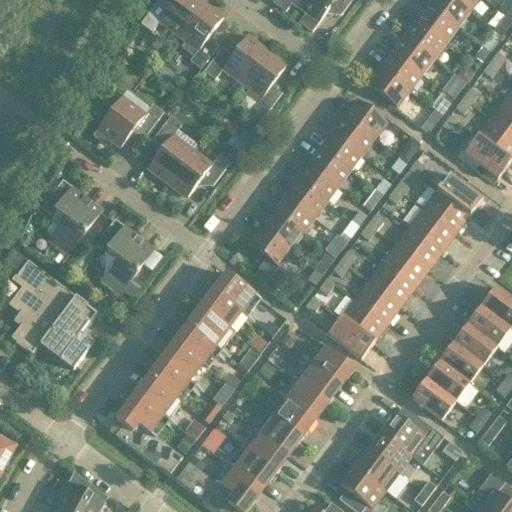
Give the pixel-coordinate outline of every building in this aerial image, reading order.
[(178,38),(202,7),(191,0),(177,0),(168,12),(158,4),(141,27),(152,34),(159,24),(178,38)] [(276,0),(272,5),(285,15),(293,5),(299,10),(306,0),(276,0)] [(306,0),(299,10),(306,15),(299,25),(312,35),(326,16),(340,18),(341,18),(354,0),(306,0)] [(468,15),(448,0),(435,0),(428,9),(457,31),(468,15)] [(479,0),(448,0),(468,15),(479,0)] [(202,7),(178,38),(186,44),(182,49),(193,58),(190,64),(201,72),(218,48),(209,40),(222,23),(202,7)] [(428,9),(416,25),(445,46),(457,31),(428,9)] [(511,24),(511,22),(505,18),(497,28),(504,34),(511,24)] [(416,25),(404,41),(433,62),(445,46),(416,25)] [(490,39),(482,50),(489,55),(497,44),(490,39)] [(246,41),(223,72),(242,86),(265,55),(246,41)] [(404,41),(393,57),(421,78),(433,62),(404,41)] [(489,55),(482,50),(474,60),(481,65),(489,55)] [(265,55),(242,86),(249,91),(246,97),(257,106),(254,111),(265,120),(282,97),(272,89),(285,70),(265,55)] [(490,65),(498,71),(505,62),(497,55),(490,65)] [(393,57),(381,73),(409,94),(421,78),(393,57)] [(498,71),(490,65),(482,75),(491,81),(498,71)] [(210,67),(204,74),(215,82),(221,75),(210,67)] [(466,70),(458,81),(465,87),(473,76),(466,70)] [(409,94),(381,73),(368,89),(397,110),(409,94)] [(465,87),(458,81),(450,91),(457,97),(465,87)] [(469,92),(463,100),(472,107),(478,99),(469,92)] [(472,107),(463,100),(455,111),(464,118),(472,107)] [(121,102),(93,138),(106,147),(109,142),(121,151),(136,131),(146,138),(163,115),(153,107),(143,119),(121,102)] [(443,102),(434,113),(442,118),(450,108),(443,102)] [(511,109),(504,104),(491,121),(511,137),(511,109)] [(356,105),(344,121),(373,142),(385,126),(356,105)] [(442,118),(434,113),(420,131),(425,135),(427,133),(429,135),(442,118)] [(448,119),(441,129),(450,136),(458,126),(448,119)] [(167,185),(190,154),(172,140),(181,128),(170,120),(153,143),(163,151),(148,171),(167,185)] [(373,142),(344,121),(332,137),(361,158),(373,142)] [(511,162),(511,137),(491,121),(476,141),(510,166),(511,162)] [(361,158),(332,137),(321,152),(349,174),(361,158)] [(510,166),(476,141),(464,158),(460,163),(475,174),(479,169),(485,174),(481,179),(493,188),(497,183),(510,166)] [(406,150),(398,161),(406,167),(414,156),(406,150)] [(349,174),(321,152),(309,168),(337,190),(349,174)] [(210,169),(190,154),(167,185),(187,201),(202,181),(213,189),(230,165),(219,157),(210,169)] [(406,167),(398,161),(391,171),(398,177),(406,167)] [(416,163),(408,173),(417,180),(424,170),(416,163)] [(309,168),(297,184),(326,205),(337,190),(309,168)] [(436,194),(470,219),(482,202),(449,177),(436,194)] [(374,193),(382,198),(390,188),(382,182),(374,193)] [(394,192),(402,199),(411,188),(402,182),(394,192)] [(326,205),(297,184),(285,200),(314,221),(326,205)] [(62,185),(44,209),(65,224),(49,245),(68,259),(102,214),(62,185)] [(402,199),(394,192),(387,201),(396,207),(402,199)] [(382,198),(374,193),(362,208),(370,214),(382,198)] [(470,219),(436,194),(422,213),(455,239),(470,219)] [(285,200),(273,216),(302,237),(314,221),(285,200)] [(455,239),(422,213),(408,231),(442,256),(455,239)] [(351,224),(358,229),(366,219),(358,214),(351,224)] [(273,216),(261,232),(290,253),(302,237),(273,216)] [(367,228),(375,234),(383,224),(374,218),(367,228)] [(154,253),(114,224),(96,248),(117,263),(101,285),(120,298),(154,253)] [(351,224),(339,240),(346,245),(358,229),(351,224)] [(375,234),(367,228),(360,238),(368,244),(375,234)] [(442,256),(408,231),(395,249),(428,274),(442,256)] [(290,253),(261,232),(249,248),(267,261),(258,272),(282,290),(291,278),(278,269),(290,253)] [(346,245),(339,240),(327,256),(334,261),(346,245)] [(395,249),(382,267),(415,292),(428,274),(395,249)] [(340,263),(349,270),(356,260),(347,254),(340,263)] [(15,255),(7,266),(19,275),(28,264),(15,255)] [(327,256),(315,271),(322,277),(334,261),(327,256)] [(349,270),(340,263),(332,273),(341,280),(349,270)] [(39,347),(75,300),(28,264),(19,275),(14,283),(24,291),(11,308),(20,315),(14,324),(20,329),(11,341),(32,357),(39,348),(39,347)] [(382,267),(368,285),(402,310),(415,292),(382,267)] [(322,277),(315,271),(307,282),(314,287),(322,277)] [(258,272),(252,281),(275,298),(282,290),(258,272)] [(226,277),(213,295),(247,321),(260,303),(226,277)] [(326,282),(319,292),(327,298),(334,288),(326,282)] [(368,285),(355,302),(388,327),(402,310),(368,285)] [(481,311),(510,332),(511,329),(511,304),(495,292),(492,295),(490,294),(484,301),(486,304),(481,311)] [(213,295),(200,312),(234,338),(247,321),(213,295)] [(96,316),(75,300),(39,347),(39,348),(73,373),(93,347),(81,337),(96,316)] [(312,300),(304,310),(314,317),(321,307),(312,300)] [(355,302),(340,322),(374,347),(388,327),(355,302)] [(510,332),(481,311),(479,314),(477,312),(470,319),(473,322),(467,329),(496,350),(510,332)] [(234,338),(200,312),(187,329),(221,355),(234,338)] [(374,347),(340,322),(328,338),(361,363),(374,347)] [(262,332),(272,340),(277,333),(267,326),(262,332)] [(187,329),(174,347),(208,372),(221,355),(187,329)] [(496,350),(467,329),(465,332),(463,330),(456,337),(459,340),(454,347),(483,369),(496,350)] [(280,344),(289,351),(295,343),(286,336),(280,344)] [(174,347),(161,364),(195,389),(208,372),(174,347)] [(320,347),(306,365),(340,391),(354,373),(320,347)] [(483,369),(454,347),(451,350),(449,348),(443,356),(445,358),(440,365),(469,387),(483,369)] [(251,351),(238,367),(248,374),(260,358),(251,351)] [(161,364),(148,381),(182,407),(195,389),(161,364)] [(258,374),(268,382),(275,373),(265,365),(258,374)] [(340,391),(306,365),(293,382),(327,408),(340,391)] [(432,376),(426,383),(455,405),(469,387),(440,365),(438,368),(436,367),(429,374),(432,376)] [(511,371),(503,384),(511,390),(511,389),(511,371)] [(240,396),(248,402),(261,385),(253,379),(240,396)] [(148,381),(135,398),(169,424),(182,407),(148,381)] [(293,382),(280,400),(314,426),(327,408),(293,382)] [(455,405),(426,383),(424,386),(422,385),(415,392),(418,395),(412,402),(441,424),(455,405)] [(511,390),(503,384),(495,394),(504,400),(511,390)] [(226,403),(217,396),(213,402),(221,409),(226,403)] [(169,424),(135,398),(122,416),(156,441),(169,424)] [(280,400),(267,417),(301,443),(314,426),(280,400)] [(216,405),(203,422),(208,427),(221,409),(216,405)] [(231,408),(227,413),(236,420),(240,415),(231,408)] [(483,410),(475,420),(483,426),(491,417),(483,410)] [(395,419),(381,437),(412,460),(425,442),(432,447),(440,437),(405,412),(398,421),(395,419)] [(226,414),(222,420),(228,426),(233,419),(226,414)] [(156,441),(122,416),(116,423),(117,424),(110,435),(116,440),(169,479),(183,461),(156,441)] [(301,443),(267,417),(254,434),(288,460),(301,443)] [(489,431),(497,437),(506,425),(498,419),(489,431)] [(483,426),(475,420),(468,430),(476,436),(483,426)] [(184,434),(196,443),(205,430),(194,422),(184,434)] [(225,438),(213,430),(202,447),(214,455),(225,438)] [(497,437),(489,431),(480,443),(487,449),(497,437)] [(254,434),(241,452),(275,477),(288,460),(254,434)] [(381,437),(368,454),(399,477),(412,460),(381,437)] [(176,450),(186,457),(194,445),(185,438),(176,450)] [(0,472),(12,451),(0,444),(0,472)] [(275,477),(241,452),(228,469),(262,494),(275,477)] [(368,454),(355,471),(386,495),(399,477),(368,454)] [(189,466),(200,474),(205,468),(193,459),(188,465),(189,466)] [(215,485),(200,474),(189,466),(175,484),(189,494),(197,484),(207,497),(202,504),(212,511),(249,511),(215,486),(215,485)] [(216,486),(215,485),(215,486),(249,511),(262,494),(228,469),(216,486)] [(346,493),(339,503),(351,511),(365,511),(367,509),(371,511),(372,511),(386,495),(355,471),(342,489),(346,493)] [(73,475),(57,506),(67,511),(100,511),(107,500),(73,475)] [(511,511),(511,491),(491,476),(470,504),(478,510),(480,511),(511,511)] [(421,494),(428,500),(435,490),(428,484),(421,494)] [(428,500),(421,494),(414,503),(421,509),(428,500)] [(442,495),(434,504),(442,510),(449,500),(442,495)]
